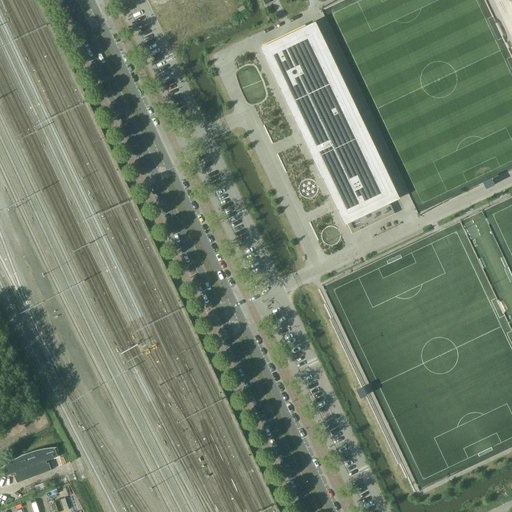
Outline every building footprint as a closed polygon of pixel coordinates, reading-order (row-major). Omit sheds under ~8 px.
[(301,29),(262,47),(347,225),(349,224),(352,229),(353,230),(370,222),(389,213),(382,198),(348,128),(344,119),(307,40),(301,29)] [(310,38),(307,40),(344,119),(350,116),(359,112),(321,33),(310,38)] [(354,125),(348,128),(382,198),(385,196),(396,191),(363,121),(354,125)] [(486,188),(494,184),(491,177),(482,181),(486,188)] [(366,394),(362,385),(354,388),(358,397),(366,394)] [(4,472),(6,477),(15,473),(15,475),(14,476),(16,483),(51,471),(48,463),(46,464),(45,462),(50,460),(57,457),(54,448),(55,448),(56,448),(52,448),(49,448),(45,449),(42,449),(39,450),(35,451),(32,452),(29,453),(26,454),(23,455),(20,457),(17,458),(14,459),(11,461),(8,463),(6,465),(3,466),(1,468),(1,469),(2,468),(4,472)] [(70,482),(67,476),(55,481),(57,487),(70,482)]
